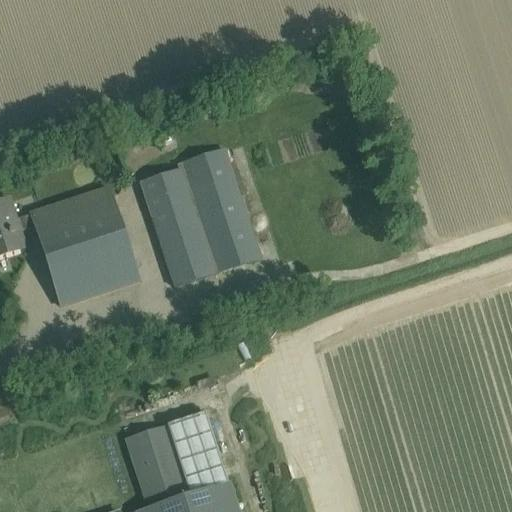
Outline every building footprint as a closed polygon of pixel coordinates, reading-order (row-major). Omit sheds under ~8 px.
[(178,163),(180,168),(215,276),(261,261),(224,148),(178,163)] [(139,182),(174,289),(215,276),(180,168),(139,182)] [(30,215),(31,217),(16,222),(20,233),(35,228),(61,308),(139,283),(108,190),(30,215)] [(0,202),(0,257),(25,250),(20,233),(16,222),(9,200),(0,202)] [(166,427),(166,428),(189,499),(227,486),(204,414),(166,427)] [(174,452),(166,428),(126,441),(148,511),(189,499),(174,452)] [(148,511),(146,511),(237,511),(230,486),(227,486),(189,499),(148,511)]
